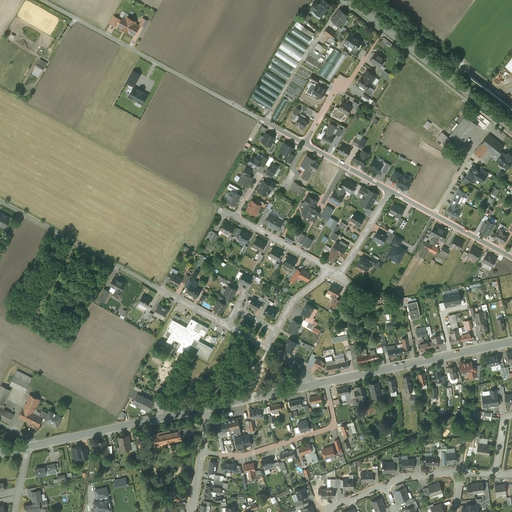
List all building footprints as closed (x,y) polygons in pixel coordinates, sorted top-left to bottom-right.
[(325,0),(321,0),(319,3),(315,1),(310,7),(313,10),(321,17),(331,5),(325,0)] [(340,9),(332,19),(334,21),(333,23),(337,26),(338,25),(339,25),(347,15),(340,9)] [(321,17),(313,10),(312,12),(312,13),(319,19),(321,17)] [(114,16),(110,23),(116,26),(117,23),(119,20),(119,19),(114,16)] [(127,17),(126,19),(123,17),(121,21),(119,20),(117,23),(119,24),(118,26),(122,28),(121,28),(128,32),(128,31),(134,35),(139,26),(135,23),(136,22),(127,17)] [(301,30),(304,26),(296,21),(294,25),(301,30)] [(311,37),(314,33),(304,26),(301,30),(311,37)] [(337,35),(327,27),(324,32),(330,37),(333,39),(337,35)] [(285,40),(284,40),(279,49),(300,62),(309,47),(288,34),(285,40)] [(361,41),(350,34),(345,42),(353,48),(356,50),(356,49),(356,50),(361,41)] [(336,42),(333,39),(330,37),(327,40),(334,45),(336,42)] [(320,74),(332,81),(346,55),(343,53),(334,48),(320,74)] [(359,54),(354,51),(356,50),(353,48),(350,52),(356,57),(359,54)] [(279,50),(268,68),(288,80),(292,75),(299,62),(279,50)] [(385,59),(375,53),(370,60),(377,65),(380,67),(385,59)] [(39,59),(36,70),(39,71),(39,68),(45,70),(48,61),(39,59)] [(389,75),(381,70),(380,71),(378,69),(380,67),(377,65),(374,71),(385,80),(389,75)] [(142,104),(147,95),(142,92),(142,91),(139,89),(138,90),(133,87),(140,74),(133,70),(127,82),(130,84),(125,91),(130,94),(129,96),(142,104)] [(283,88),(287,82),(268,70),(264,76),(283,88)] [(376,76),(367,70),(363,76),(371,82),(372,83),(373,80),(374,80),(376,78),(376,77),(376,76)] [(319,79),(311,75),(309,79),(317,83),(319,79)] [(363,76),(362,76),(357,83),(366,89),(371,82),(363,76)] [(272,109),(283,88),(263,78),(255,93),(254,93),(252,98),(272,109)] [(316,85),(311,82),(306,92),(314,96),(316,93),(318,94),(317,95),(321,97),(326,90),(317,84),(316,85)] [(338,108),(336,107),(335,108),(331,115),(341,121),(344,114),(344,113),(347,114),(352,106),(351,106),(348,104),(342,102),(342,101),(338,108)] [(357,105),(353,103),(351,106),(352,106),(357,110),(361,103),(359,102),(357,105)] [(314,110),(309,107),(306,113),(311,116),(314,110)] [(308,121),(299,116),(295,123),(300,126),(299,126),(304,128),(308,121)] [(465,116),(449,136),(461,145),(477,125),(465,116)] [(330,123),(326,131),(323,129),(321,134),(323,135),(321,139),(326,142),(327,141),(330,143),(334,136),(331,134),(334,128),(335,128),(336,126),(330,123)] [(451,140),(442,132),(437,138),(446,146),(451,140)] [(275,138),(265,133),(263,136),(264,136),(262,141),(270,146),(275,138)] [(488,134),(474,153),(485,161),(492,153),(496,156),(500,151),(504,146),(488,134)] [(365,143),(360,141),(357,146),(362,149),(365,143)] [(273,143),(270,148),(269,147),(267,150),(272,153),(276,145),(273,143)] [(293,148),(284,143),(279,150),(286,154),(283,158),(291,163),(296,155),(291,153),(293,148)] [(351,149),(342,144),(338,152),(343,155),(343,154),(347,156),(351,149)] [(507,155),(503,152),(502,153),(500,151),(496,156),(494,158),(497,160),(496,161),(506,168),(511,160),(511,158),(511,159),(511,158),(511,155),(508,153),(507,155)] [(361,155),(357,152),(352,160),(362,165),(366,158),(361,155)] [(260,160),(252,155),(248,163),(257,169),(260,164),(262,161),(260,160)] [(316,160),(307,155),(301,164),(307,167),(302,176),(307,180),(313,170),(315,171),(319,164),(315,162),(316,160)] [(269,159),(263,156),(260,160),(262,161),(260,164),(264,166),(266,164),(268,160),(269,159)] [(375,160),(373,159),(368,168),(371,169),(371,170),(374,172),(375,171),(377,173),(379,170),(382,164),(375,160)] [(391,165),(383,161),(382,164),(379,170),(386,173),(391,165)] [(278,166),(271,163),(269,166),(265,173),(272,177),(273,175),(277,167),(278,166)] [(252,169),(246,166),(242,174),(243,172),(248,175),(252,169)] [(478,171),(472,167),(466,177),(470,180),(471,179),(474,181),(474,182),(476,178),(482,181),(487,172),(480,168),(478,171)] [(396,182),(397,181),(400,175),(401,174),(395,171),(390,179),(396,182)] [(248,175),(243,172),(242,174),(238,181),(246,186),(251,177),(248,175)] [(411,180),(401,175),(401,176),(398,182),(396,184),(406,190),(411,180)] [(276,183),(269,179),(266,183),(272,186),(271,187),(272,188),(276,183)] [(345,179),(343,182),(342,182),(341,182),(339,185),(338,185),(338,186),(339,186),(336,191),(335,190),(333,192),(332,194),(329,199),(339,204),(344,195),(342,194),(345,189),(351,192),(350,193),(351,193),(355,184),(351,182),(345,179)] [(266,183),(264,181),(262,184),(258,191),(266,195),(267,193),(268,194),(271,189),(270,189),(271,187),(272,186),(266,183)] [(302,187),(294,181),(290,188),(298,193),(302,187)] [(239,189),(233,185),(230,190),(232,191),(237,194),(239,189)] [(377,194),(365,187),(362,193),(364,195),(363,198),(360,203),(370,209),(373,204),(373,203),(373,202),(377,194)] [(237,194),(232,191),(226,201),(235,205),(237,202),(236,202),(240,196),(237,194)] [(317,201),(307,195),(303,203),(302,203),(307,206),(304,211),(302,213),(303,214),(303,215),(305,216),(306,216),(306,215),(310,218),(314,210),(315,209),(313,208),(317,201)] [(450,205),(447,212),(457,217),(456,216),(459,210),(460,210),(461,210),(456,208),(458,205),(461,201),(454,197),(450,205)] [(255,202),(252,200),(246,210),(256,215),(258,211),(257,211),(260,206),(260,205),(255,202)] [(404,209),(394,203),(389,212),(390,211),(394,213),(394,214),(399,217),(404,209)] [(334,209),(326,205),(320,216),(328,220),(325,224),(331,228),(331,227),(335,220),(330,217),(334,209)] [(267,217),(270,213),(272,209),(270,208),(267,206),(262,214),(267,217)] [(493,211),(488,208),(484,216),(487,217),(489,218),(490,217),(493,211)] [(314,210),(310,218),(313,219),(316,221),(320,213),(314,210)] [(3,214),(0,212),(0,225),(4,228),(9,218),(3,214)] [(364,218),(354,212),(350,220),(351,220),(351,219),(354,221),(354,222),(359,225),(364,218)] [(270,213),(267,217),(264,223),(271,227),(277,217),(270,213)] [(283,220),(277,217),(271,227),(277,231),(278,230),(281,225),(282,222),(283,220)] [(489,218),(487,217),(486,219),(484,222),(480,230),(489,235),(497,220),(490,217),(489,218)] [(235,227),(224,222),(220,229),(230,235),(235,227)] [(441,228),(434,225),(430,234),(434,236),(433,239),(433,238),(431,240),(434,242),(441,228)] [(447,232),(441,228),(434,242),(436,243),(437,241),(437,240),(438,238),(443,241),(447,232)] [(499,228),(498,230),(494,238),(503,243),(508,236),(502,233),(503,230),(503,229),(500,228),(499,228)] [(248,234),(242,230),(241,230),(237,238),(238,237),(246,242),(246,243),(251,235),(248,233),(248,234)] [(215,233),(211,231),(207,237),(212,240),(215,233)] [(387,236),(377,231),(373,239),(382,244),(387,236)] [(395,234),(388,231),(386,234),(388,235),(388,237),(392,239),(395,234)] [(306,237),(301,235),(298,241),(302,244),(306,237)] [(394,243),(398,246),(402,239),(395,236),(391,242),(394,244),(394,243)] [(313,240),(307,237),(303,244),(308,247),(313,240)] [(463,242),(454,237),(450,245),(459,250),(463,242)] [(265,243),(256,238),(252,246),(261,251),(265,243)] [(347,245),(340,240),(338,243),(336,242),(331,250),(332,250),(335,252),(336,252),(340,255),(341,255),(341,256),(346,248),(345,247),(347,245)] [(429,243),(426,242),(423,247),(429,250),(432,245),(429,243)] [(388,255),(399,261),(406,250),(398,246),(394,243),(394,244),(388,255)] [(432,245),(429,250),(435,254),(438,248),(432,245)] [(450,250),(443,246),(440,252),(447,255),(450,250)] [(281,253),(273,248),(273,247),(268,255),(269,255),(273,257),(272,257),(277,260),(278,260),(277,260),(279,257),(282,253),(281,252),(281,253)] [(429,250),(423,247),(419,255),(424,259),(429,250)] [(477,249),(471,247),(468,253),(467,255),(477,260),(481,252),(477,250),(477,249)] [(335,252),(332,250),(329,256),(329,257),(336,261),(340,255),(336,252),(335,252)] [(496,259),(487,254),(483,261),(492,266),(496,259)] [(293,259),(287,256),(283,263),(292,268),(296,261),(292,259),(293,259)] [(369,261),(362,257),(357,265),(360,267),(360,268),(362,269),(363,268),(367,270),(371,263),(371,262),(369,261)] [(379,261),(371,257),(369,261),(371,262),(371,263),(376,266),(377,266),(379,262),(379,261)] [(297,269),(294,274),(293,275),(291,277),(296,280),(299,277),(298,276),(300,272),(297,270),(297,269)] [(305,270),(302,269),(300,272),(298,276),(299,277),(303,279),(304,279),(307,281),(311,274),(311,273),(311,274),(305,270)] [(182,278),(172,273),(168,281),(177,287),(182,278)] [(190,276),(186,273),(182,281),(186,283),(190,276)] [(252,278),(243,273),(238,280),(239,281),(239,280),(247,285),(248,286),(251,279),(252,278)] [(125,283),(114,277),(109,285),(116,289),(114,293),(119,296),(121,291),(125,283)] [(60,288),(65,292),(69,286),(64,282),(60,288)] [(201,289),(191,284),(186,292),(196,297),(201,289)] [(340,289),(334,286),(331,284),(327,292),(332,294),(331,296),(334,298),(335,298),(336,298),(341,289),(340,289)] [(236,289),(228,285),(228,286),(226,289),(223,294),(227,296),(231,299),(231,298),(234,292),(235,292),(236,289)] [(109,292),(104,289),(100,296),(105,299),(109,292)] [(451,294),(453,305),(455,304),(455,303),(461,302),(459,292),(451,294)] [(451,305),(453,305),(451,294),(443,295),(445,306),(450,305),(451,305)] [(151,299),(143,295),(138,302),(147,307),(151,299)] [(229,302),(218,295),(216,299),(218,301),(218,300),(226,304),(227,305),(229,302)] [(261,302),(257,300),(252,297),(248,305),(249,305),(252,307),(257,310),(260,306),(261,302)] [(334,298),(331,306),(336,309),(340,301),(336,298),(336,299),(334,298)] [(226,304),(218,300),(218,301),(213,309),(221,313),(225,305),(226,305),(226,304)] [(419,312),(416,301),(412,302),(409,303),(408,303),(408,305),(411,317),(412,318),(415,317),(415,318),(420,317),(419,312)] [(168,310),(162,306),(158,304),(153,313),(158,316),(159,314),(164,317),(163,318),(164,319),(169,309),(168,309),(168,310)] [(314,308),(306,304),(301,313),(307,316),(309,317),(309,316),(313,308),(314,308)] [(268,306),(266,309),(263,313),(268,316),(272,318),(273,318),(277,311),(268,306)] [(313,308),(309,316),(309,317),(307,316),(304,320),(312,324),(314,320),(315,318),(313,318),(311,316),(312,314),(313,314),(316,309),(314,308),(313,308)] [(476,312),(474,313),(475,316),(476,324),(480,323),(485,322),(484,318),(483,312),(483,311),(476,312)] [(455,314),(449,315),(451,324),(457,323),(456,319),(455,314)] [(208,328),(194,320),(191,318),(186,328),(184,327),(184,326),(172,319),(169,326),(170,327),(168,331),(166,335),(169,337),(166,341),(171,344),(174,339),(178,342),(179,340),(184,343),(182,347),(180,346),(177,350),(182,353),(184,349),(188,351),(191,344),(199,349),(196,354),(206,359),(213,348),(198,340),(201,335),(204,336),(208,328)] [(503,318),(497,319),(499,329),(505,328),(503,318)] [(293,320),(290,326),(288,329),(296,334),(296,333),(295,333),(297,330),(298,330),(301,324),(293,320)] [(312,324),(304,320),(301,325),(304,326),(310,330),(313,325),(312,324)] [(485,322),(480,323),(482,333),(488,332),(486,321),(485,322)] [(452,330),(450,331),(451,337),(449,337),(451,343),(461,341),(459,332),(458,329),(452,330)] [(459,332),(461,341),(472,338),(472,336),(470,336),(470,333),(466,333),(465,331),(459,332)] [(440,335),(431,337),(432,341),(429,341),(430,348),(434,347),(435,348),(438,347),(438,346),(440,345),(440,344),(439,339),(441,339),(440,335)] [(423,338),(417,339),(418,343),(418,344),(420,350),(423,349),(424,350),(427,350),(427,348),(430,348),(429,341),(424,342),(423,338)] [(297,343),(289,339),(286,344),(286,345),(284,348),(292,352),(294,348),(296,343),(297,343)] [(404,347),(398,348),(399,354),(409,352),(408,346),(404,347)] [(366,348),(360,350),(361,356),(357,357),(358,363),(368,361),(367,355),(366,348)] [(395,349),(388,350),(388,351),(389,356),(399,354),(398,348),(395,349)] [(374,350),(370,351),(370,354),(367,355),(368,361),(379,359),(377,354),(377,353),(375,353),(374,350)] [(497,354),(486,357),(488,366),(491,365),(499,363),(497,354)] [(344,357),(336,359),(337,363),(338,370),(348,367),(347,361),(345,362),(344,357)] [(326,361),(325,362),(321,360),(317,366),(317,367),(322,369),(325,371),(327,370),(328,372),(338,370),(337,363),(334,364),(333,361),(332,360),(326,361)] [(471,361),(460,364),(463,374),(468,373),(469,377),(476,375),(476,374),(474,366),(472,366),(471,361)] [(500,363),(499,363),(491,365),(492,371),(501,369),(501,368),(500,364),(500,363)] [(455,366),(449,367),(451,378),(457,377),(455,366)] [(438,368),(435,369),(435,370),(433,370),(434,372),(434,374),(432,374),(431,374),(433,380),(435,380),(436,382),(439,381),(442,380),(441,378),(441,376),(440,374),(439,369),(438,369),(438,368)] [(32,378),(17,371),(10,384),(25,392),(32,378)] [(424,372),(418,374),(421,385),(427,383),(424,372)] [(409,376),(403,377),(406,392),(411,391),(412,390),(409,376)] [(394,379),(388,380),(390,391),(396,390),(394,379)] [(379,382),(376,383),(373,384),(373,383),(369,384),(372,398),(376,397),(381,396),(382,396),(380,389),(379,382)] [(363,385),(354,387),(354,389),(356,398),(359,397),(360,401),(366,400),(363,385)] [(10,390),(1,386),(0,388),(0,402),(3,404),(10,390)] [(348,387),(337,389),(339,395),(345,394),(346,399),(351,398),(348,387)] [(497,389),(490,390),(491,395),(483,396),(482,396),(484,406),(499,404),(497,389)] [(146,398),(137,393),(132,402),(136,404),(136,405),(137,405),(137,404),(142,407),(145,402),(147,398),(146,398)] [(40,399),(30,394),(23,408),(33,412),(34,409),(35,409),(40,399)] [(320,395),(309,397),(311,403),(322,401),(320,395)] [(153,401),(147,397),(146,398),(147,398),(145,402),(142,407),(148,410),(148,409),(149,410),(150,409),(151,407),(151,406),(153,401)] [(300,399),(289,402),(291,408),(302,405),(302,406),(302,405),(300,399)] [(280,404),(269,406),(271,412),(274,411),(274,414),(279,413),(278,410),(282,410),(280,404)] [(370,404),(364,405),(366,413),(372,412),(370,404)] [(14,414),(0,407),(0,418),(10,423),(14,414)] [(42,410),(39,416),(33,412),(23,408),(23,407),(18,416),(18,417),(32,423),(32,424),(32,425),(34,426),(35,425),(38,426),(42,418),(46,419),(49,413),(42,410)] [(260,408),(249,410),(251,419),(262,416),(262,414),(260,408)] [(54,413),(50,411),(49,413),(46,419),(46,420),(47,420),(51,422),(57,425),(59,421),(58,420),(60,417),(61,417),(61,416),(55,413),(56,412),(55,412),(54,413)] [(228,418),(215,421),(221,451),(224,450),(221,437),(230,435),(228,430),(230,430),(228,420),(228,418)] [(228,420),(230,430),(233,429),(234,434),(237,433),(237,434),(238,433),(241,433),(238,418),(228,420)] [(298,423),(301,432),(310,429),(307,420),(298,423)] [(353,422),(347,424),(347,427),(350,426),(352,433),(356,432),(353,422)] [(347,424),(341,426),(344,436),(350,435),(350,434),(352,434),(352,433),(350,426),(347,427),(347,424)] [(192,427),(182,429),(184,433),(187,433),(188,435),(194,434),(192,427)] [(170,431),(173,441),(182,439),(180,429),(170,431)] [(173,441),(170,431),(170,430),(153,434),(154,435),(155,440),(156,444),(162,443),(166,442),(166,443),(167,443),(167,442),(169,441),(169,442),(170,442),(170,441),(173,441)] [(141,434),(136,435),(139,447),(147,445),(146,442),(145,442),(145,440),(142,441),(141,434)] [(248,434),(242,436),(244,446),(251,444),(248,434)] [(128,435),(118,437),(121,450),(122,450),(121,449),(130,447),(130,448),(131,448),(130,442),(128,435)] [(242,436),(235,437),(237,447),(244,446),(242,436)] [(106,440),(96,442),(99,455),(108,453),(108,452),(108,451),(107,446),(106,440)] [(480,443),(473,442),(472,447),(473,447),(479,448),(478,452),(484,453),(484,454),(488,455),(490,445),(480,443)] [(310,445),(299,448),(301,454),(309,451),(310,453),(310,454),(306,456),(308,462),(313,460),(313,458),(317,457),(313,444),(310,445)] [(81,445),(72,447),(74,458),(81,456),(83,456),(84,456),(83,450),(81,445)] [(332,446),(322,449),(323,452),(322,453),(324,457),(325,457),(325,458),(335,455),(332,446)] [(294,450),(288,452),(287,450),(282,452),(283,453),(280,454),(282,460),(292,457),(293,460),(296,458),(294,450)] [(447,453),(446,454),(447,458),(447,462),(456,462),(456,453),(447,453)] [(437,456),(426,456),(426,465),(438,465),(437,456)] [(270,457),(261,460),(265,470),(274,467),(273,463),(272,463),(270,457)] [(414,465),(414,459),(401,459),(402,469),(415,468),(414,465)] [(217,462),(210,460),(208,471),(215,473),(217,462)] [(235,463),(224,462),(223,471),(227,471),(227,472),(230,472),(230,471),(234,471),(235,465),(235,463)] [(254,462),(244,464),(245,473),(247,472),(248,479),(249,479),(248,477),(255,476),(255,477),(256,477),(255,470),(254,462)] [(394,462),(384,463),(384,466),(382,466),(382,468),(383,468),(383,472),(394,472),(394,466),(394,462)] [(55,464),(43,466),(43,467),(45,467),(46,471),(50,471),(50,474),(57,472),(56,469),(55,464)] [(43,467),(35,469),(37,476),(50,474),(50,471),(46,471),(45,467),(43,467)] [(372,472),(361,472),(361,482),(373,481),(373,477),(373,473),(372,472)] [(353,475),(349,475),(349,479),(340,479),(340,487),(343,487),(344,490),(354,489),(353,475)] [(439,482),(428,486),(428,487),(431,495),(431,496),(442,492),(439,482)] [(482,482),(471,483),(472,485),(467,486),(469,495),(474,495),(473,492),(483,491),(482,482)] [(222,487),(206,484),(204,496),(211,497),(212,492),(216,492),(216,493),(221,494),(222,487)] [(504,485),(501,485),(501,484),(495,485),(496,494),(506,492),(505,484),(504,484),(504,485)] [(305,486),(295,490),(298,499),(301,498),(308,496),(305,486)] [(95,490),(97,498),(99,498),(107,496),(108,496),(106,487),(95,490)] [(405,487),(395,491),(399,501),(405,499),(409,498),(407,493),(405,487)] [(428,487),(422,489),(426,497),(431,495),(428,487)] [(331,489),(319,489),(319,493),(322,493),(322,498),(333,498),(333,488),(332,488),(331,489)] [(288,489),(275,495),(276,498),(289,492),(288,489)] [(36,490),(32,491),(32,493),(32,496),(32,497),(33,500),(34,503),(26,505),(27,511),(29,511),(37,511),(37,510),(41,509),(41,507),(48,505),(47,500),(40,501),(40,499),(41,499),(39,490),(36,490)] [(296,507),(297,506),(303,504),(301,498),(298,499),(294,501),(296,507)] [(381,498),(372,501),(375,511),(379,511),(380,511),(385,510),(381,498)] [(100,501),(94,502),(95,511),(111,511),(109,499),(108,499),(100,501)]
